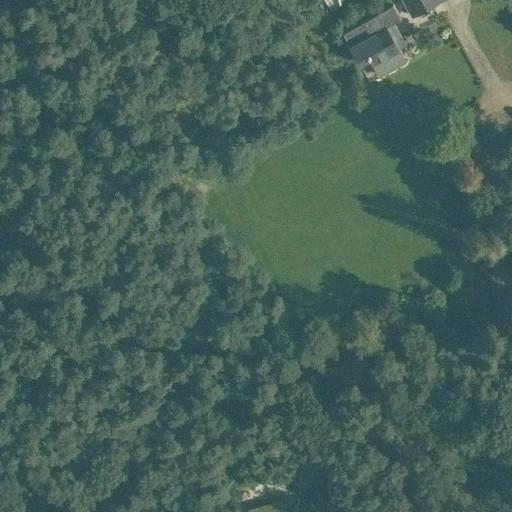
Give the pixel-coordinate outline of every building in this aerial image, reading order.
[(438,1),(437,0),(402,0),(411,16),(438,1)] [(368,55),(372,62),(397,49),(384,26),(400,18),(392,3),(341,32),(357,61),(368,55)] [(179,178),(187,197),(220,184),(212,164),(179,178)] [(96,511),(107,504),(96,490),(84,499),(93,511),(96,511)] [(177,511),(181,510),(172,490),(157,497),(163,511),(177,511)] [(285,511),(283,502),(249,511),(285,511)]
